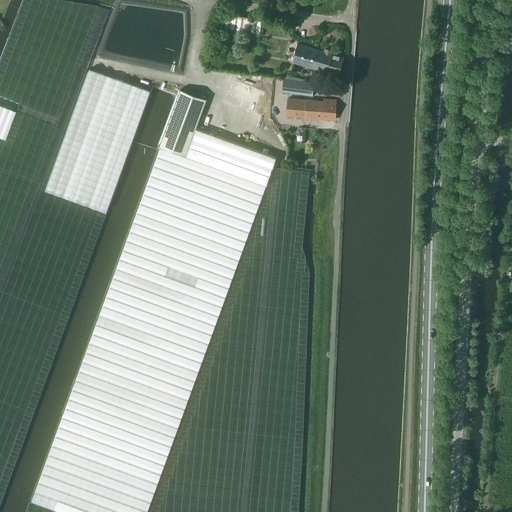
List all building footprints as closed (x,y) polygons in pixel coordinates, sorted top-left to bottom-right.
[(227,27),(257,31),(259,19),(229,15),(227,27)] [(344,58),(332,54),(333,52),(325,50),(324,52),(298,44),(293,63),(339,76),(344,58)] [(45,190),(105,212),(150,91),(89,69),(45,190)] [(304,95),(313,96),(314,83),(288,80),(284,80),(282,92),(304,95)] [(277,159),(196,129),(207,100),(181,90),(160,147),(161,147),(267,186),(277,159)] [(288,99),(287,117),(336,121),(336,101),(324,100),(324,102),(288,99)] [(0,137),(4,139),(15,111),(0,105),(0,137)] [(161,147),(31,501),(61,511),(146,511),(267,186),(161,147)]
